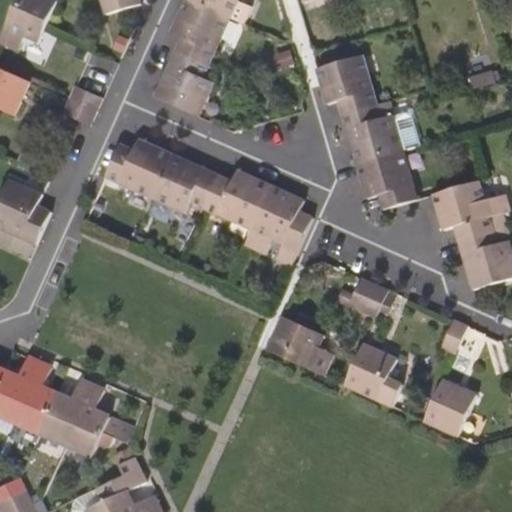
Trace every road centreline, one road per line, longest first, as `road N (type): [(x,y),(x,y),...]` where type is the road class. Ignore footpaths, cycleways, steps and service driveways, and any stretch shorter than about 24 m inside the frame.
road 1 (residential): [(119,102),(338,199),(347,243),(443,286)]
road 2 (residential): [(0,340),(142,401),(148,415),(140,449),(169,511)]
road 3 (residential): [(119,102),(23,315),(0,323)]
